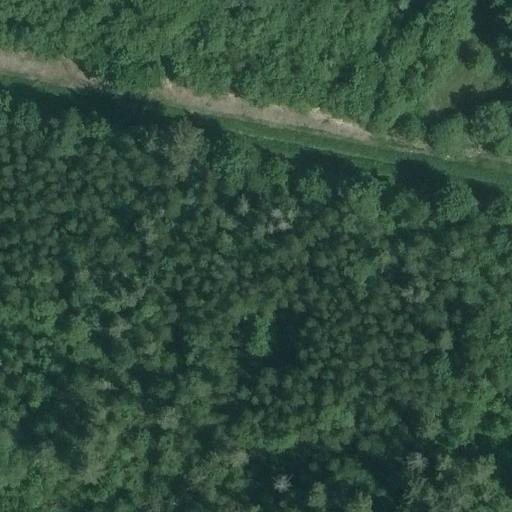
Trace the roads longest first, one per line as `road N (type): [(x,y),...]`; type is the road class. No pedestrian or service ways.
road 1 (track): [(0,100),(511,203)]
road 2 (track): [(511,173),(0,73)]
